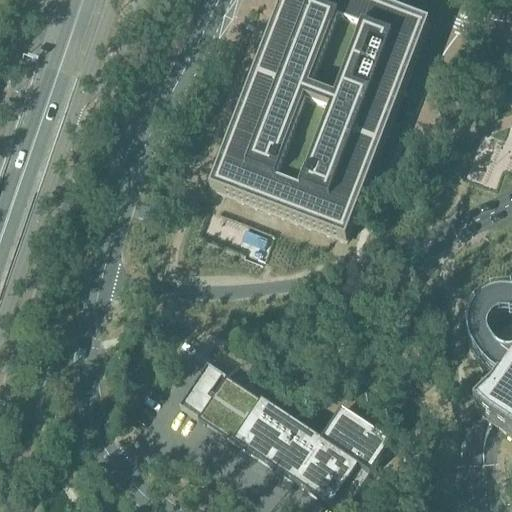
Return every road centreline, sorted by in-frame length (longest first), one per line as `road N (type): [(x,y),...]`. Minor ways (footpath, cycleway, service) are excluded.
road 1 (tertiary): [(216,0),(139,150),(87,333),(83,383),(91,420),(119,472),(164,511)]
road 2 (primary): [(0,321),(111,0)]
road 3 (primary): [(0,234),(80,0)]
road 4 (primary): [(52,0),(0,150)]
